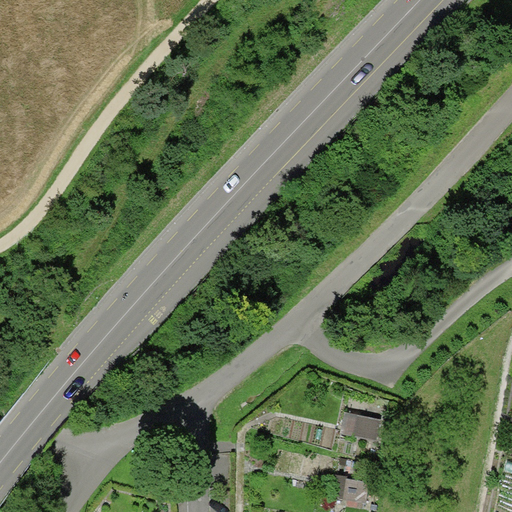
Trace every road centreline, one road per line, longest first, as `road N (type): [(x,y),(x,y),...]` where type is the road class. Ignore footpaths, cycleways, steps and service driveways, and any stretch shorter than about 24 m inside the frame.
road 1 (secondary): [(0,457),(192,236),(419,0)]
road 2 (unclassified): [(64,511),(100,456),(195,401),(303,316),(511,99)]
road 3 (track): [(0,238),(43,203),(111,101),(205,0)]
